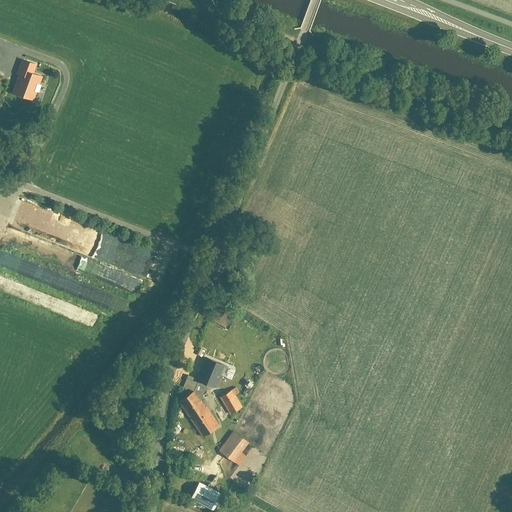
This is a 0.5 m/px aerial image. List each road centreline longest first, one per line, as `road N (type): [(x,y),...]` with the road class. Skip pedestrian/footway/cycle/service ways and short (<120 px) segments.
road 1 (unclassified): [(152,511),(170,374),(315,0)]
road 2 (tertiary): [(511,44),(394,0)]
